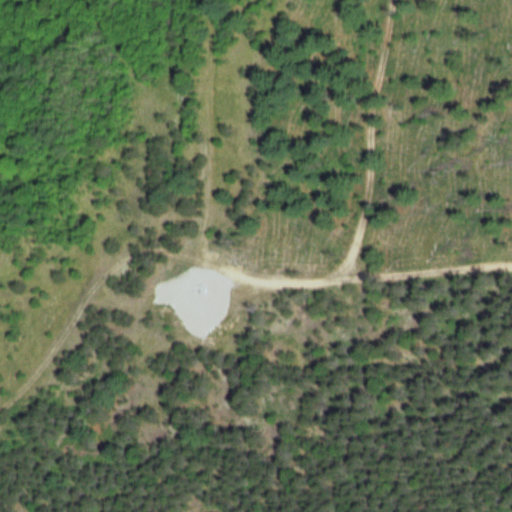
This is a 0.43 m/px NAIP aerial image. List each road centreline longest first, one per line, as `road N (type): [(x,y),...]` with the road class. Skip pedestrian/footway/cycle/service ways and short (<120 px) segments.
road 1 (track): [(511,271),(248,285),(150,253),(106,270),(47,355),(0,398)]
road 2 (track): [(381,0),(349,285)]
